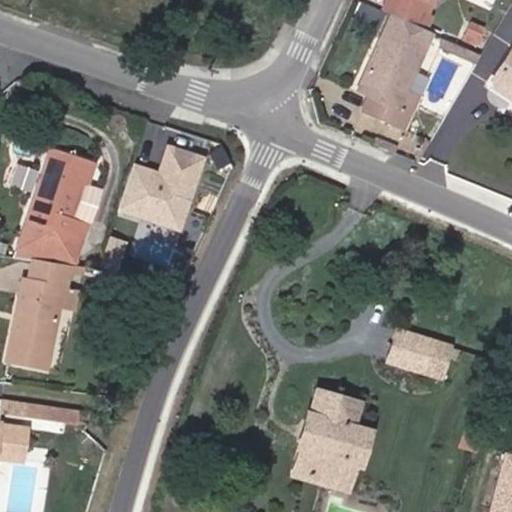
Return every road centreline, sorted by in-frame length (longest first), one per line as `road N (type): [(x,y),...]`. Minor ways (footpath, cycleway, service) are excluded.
road 1 (residential): [(127,511),(169,371),(270,143),(287,129)]
road 2 (residential): [(0,28),(198,96),(265,91)]
road 3 (residential): [(287,129),(511,234)]
